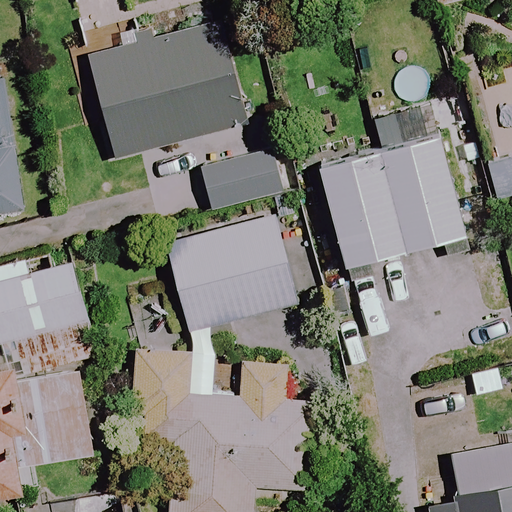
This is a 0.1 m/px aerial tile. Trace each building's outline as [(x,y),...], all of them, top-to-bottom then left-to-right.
[(249,126),(221,17),(88,51),(116,160),(249,126)] [(0,76),(0,212),(36,206),(13,74),(0,76)] [(317,161),(339,264),(480,234),(458,131),(317,161)] [(270,144),(198,164),(213,218),(285,198),(270,144)] [(511,158),(483,167),(495,208),(511,202),(511,158)] [(280,211),(164,246),(192,339),(308,304),(280,211)] [(0,346),(4,346),(11,378),(100,356),(74,251),(0,269),(0,346)] [(243,364),(242,401),(184,399),(186,350),(145,348),(141,438),(137,511),(253,511),(255,489),(306,491),(312,367),(243,364)] [(0,500),(26,497),(6,368),(0,368),(0,500)] [(431,511),(511,511),(511,444),(450,453),(457,496),(429,500),(431,511)]
